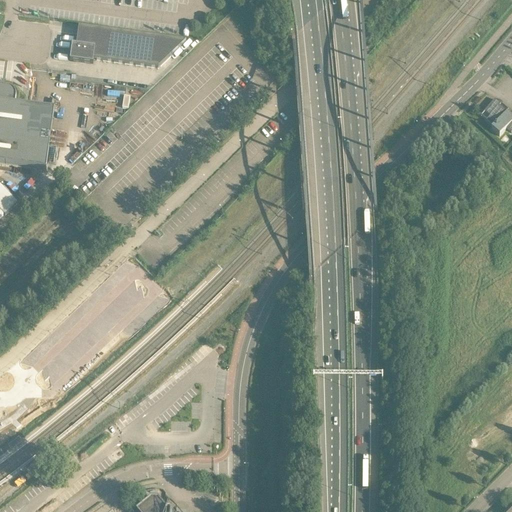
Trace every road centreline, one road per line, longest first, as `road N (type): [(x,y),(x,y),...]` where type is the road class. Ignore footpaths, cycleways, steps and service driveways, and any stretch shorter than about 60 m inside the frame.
road 1 (tertiary): [(238,469),(244,358),(285,270),(511,41)]
road 2 (motorway): [(314,0),(335,253),(338,511)]
road 3 (motorway): [(361,511),(356,233),(337,0)]
road 4 (unknown): [(83,121),(84,100),(37,86),(35,56),(150,81)]
road 5 (unclassified): [(238,469),(136,475),(73,511)]
road 6 (unclassified): [(125,250),(10,362)]
